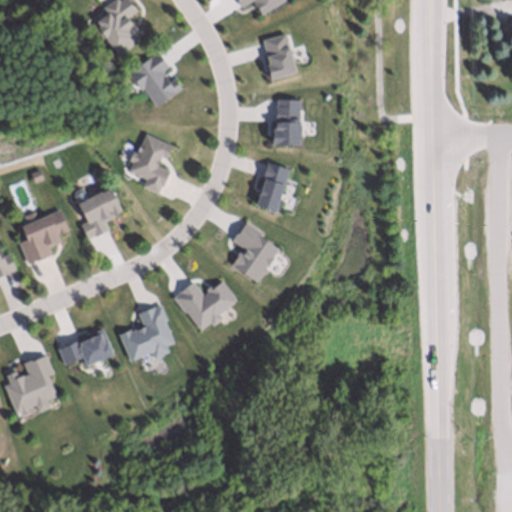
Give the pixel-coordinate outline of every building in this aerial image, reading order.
[(118,53),(104,34),(102,35),(95,26),(99,23),(94,16),(105,9),(102,5),(109,0),(131,0),(137,7),(128,14),(134,24),(138,21),(144,30),(138,34),(140,37),(118,53)] [(277,0),(259,12),(250,0),(244,0),(238,4),(235,0),(277,0)] [(266,75),(261,53),(264,53),(260,36),(283,30),(293,68),(266,75)] [(153,107),(181,89),(174,78),(168,81),(162,71),(168,67),(159,53),(130,71),(153,107)] [(268,140),(269,118),(273,118),(274,96),(296,96),(295,141),(268,140)] [(142,135),(169,147),(163,160),(158,158),(156,164),(168,170),(160,188),(158,187),(154,195),(140,188),(143,181),(125,172),(129,163),(126,161),(130,153),(134,155),(142,135)] [(64,155),(76,148),(81,157),(68,164),(64,155)] [(252,201),(261,177),(258,176),(264,159),(286,167),(277,195),(279,196),(275,209),(271,208),(270,209),(265,208),(266,206),(252,201)] [(27,173),(35,170),(39,179),(30,182),(27,173)] [(106,189),(110,197),(111,196),(114,201),(113,202),(117,209),(115,210),(116,210),(111,213),(111,212),(110,213),(108,210),(105,212),(105,213),(98,216),(104,227),(92,234),(91,233),(84,236),(78,224),(85,220),(76,203),(76,201),(83,197),(85,198),(90,195),(89,194),(92,192),(93,194),(98,191),(99,193),(106,189)] [(19,226),(56,210),(63,228),(53,232),(56,239),(44,245),(48,253),(33,259),(33,258),(25,261),(17,241),(24,238),(19,226)] [(228,261),(236,248),(237,249),(240,245),(229,237),(243,218),(258,229),(256,232),(275,245),(252,278),(228,261)] [(0,256),(6,253),(12,267),(5,269),(5,271),(0,272),(0,256)] [(170,294),(190,279),(200,291),(204,288),(202,286),(208,281),(210,283),(218,278),(233,296),(215,311),(219,314),(209,322),(206,319),(196,327),(170,294)] [(114,330),(126,326),(127,328),(139,324),(134,310),(150,303),(151,304),(157,302),(163,317),(161,318),(170,339),(162,343),(165,348),(159,351),(160,352),(151,356),(147,349),(126,358),(114,330)] [(54,345),(99,325),(109,351),(80,363),(77,354),(60,360),(54,345)] [(0,384),(0,381),(5,380),(1,371),(11,368),(13,374),(23,370),(19,360),(41,351),(49,370),(42,372),(52,393),(41,397),(45,405),(35,409),(31,400),(11,410),(0,384)]
